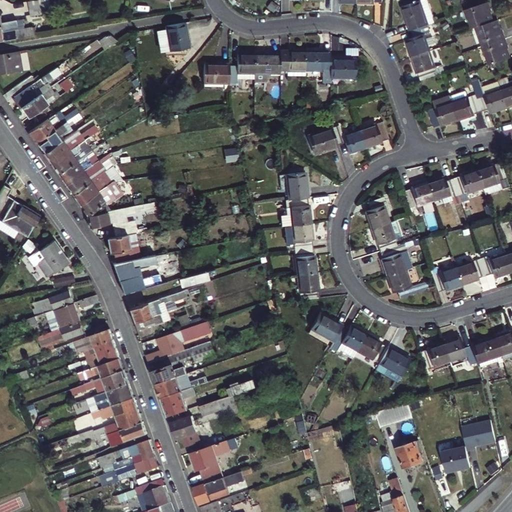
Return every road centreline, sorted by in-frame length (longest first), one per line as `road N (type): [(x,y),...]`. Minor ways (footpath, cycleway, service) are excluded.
road 1 (residential): [(189,511),(105,283),(0,132)]
road 2 (residential): [(511,294),(404,319),(373,307),(350,283),(337,237),(350,192),(382,165),(417,154)]
road 3 (residential): [(214,0),(252,27),(338,24),(363,35),(391,72),(417,154)]
